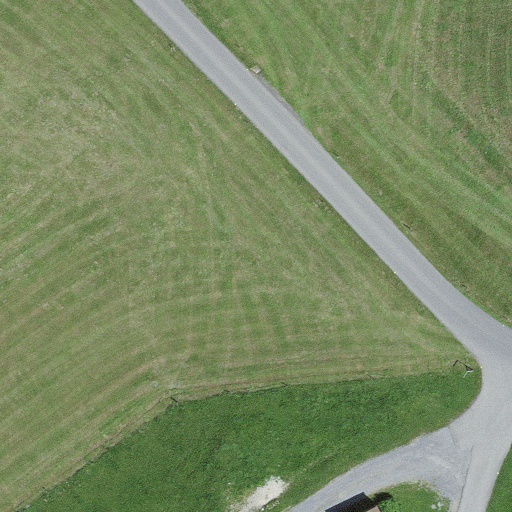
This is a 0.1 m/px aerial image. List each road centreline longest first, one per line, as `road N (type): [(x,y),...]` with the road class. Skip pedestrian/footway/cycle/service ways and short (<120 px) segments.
road 1 (unclassified): [(157,0),(431,291),(511,361)]
road 2 (track): [(503,428),(337,511)]
